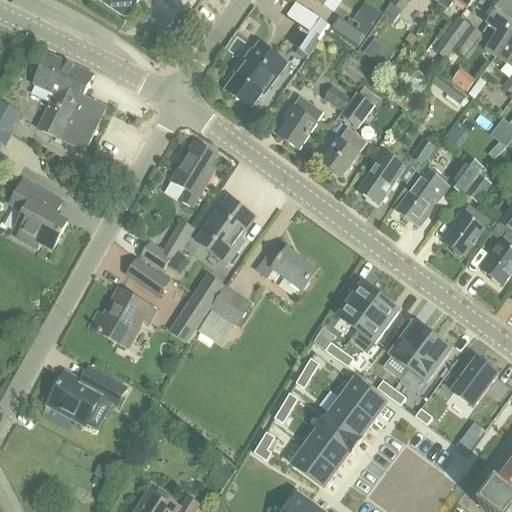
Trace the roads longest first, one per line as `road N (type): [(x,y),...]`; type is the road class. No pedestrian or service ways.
road 1 (unclassified): [(511,350),(176,104)]
road 2 (residential): [(0,422),(176,104)]
road 3 (unclassified): [(176,104),(0,12)]
road 4 (residential): [(176,104),(240,0)]
